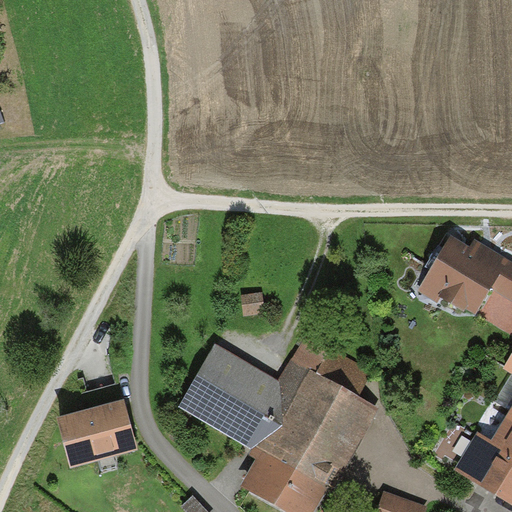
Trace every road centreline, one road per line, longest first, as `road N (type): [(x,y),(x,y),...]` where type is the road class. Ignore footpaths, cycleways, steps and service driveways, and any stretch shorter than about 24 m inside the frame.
road 1 (track): [(134,0),(150,70),(154,202),(511,211)]
road 2 (residential): [(223,511),(151,434),(141,387),(148,273),(139,226)]
road 3 (residential): [(0,509),(139,226)]
